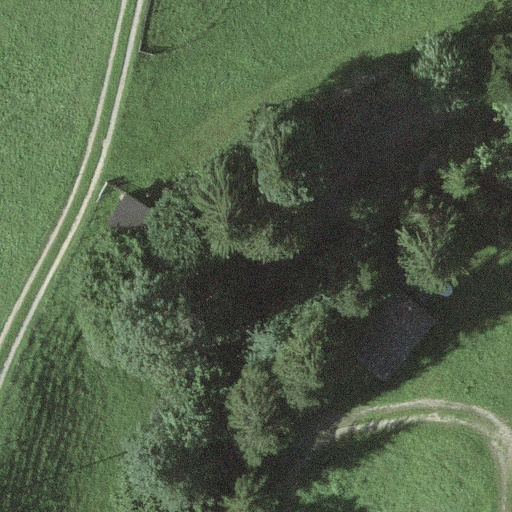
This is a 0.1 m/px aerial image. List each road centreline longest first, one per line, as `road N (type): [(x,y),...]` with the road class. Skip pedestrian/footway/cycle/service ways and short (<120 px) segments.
road 1 (track): [(0,381),(91,174),(143,0)]
road 2 (track): [(510,511),(508,447),(486,422),(443,411),(384,416),(303,443),(281,511)]
